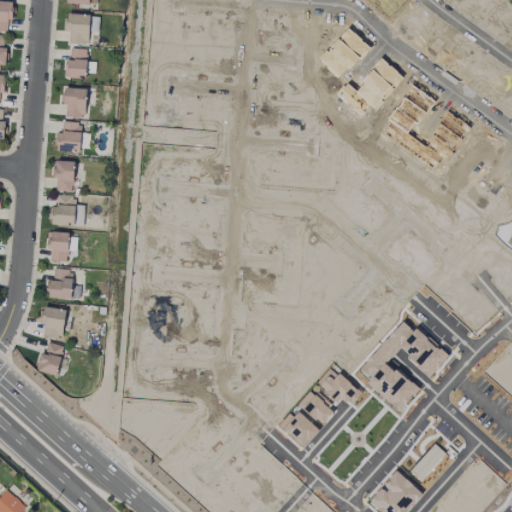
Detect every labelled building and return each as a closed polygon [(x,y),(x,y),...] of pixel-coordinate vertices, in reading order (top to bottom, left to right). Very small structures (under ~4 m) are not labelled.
[(13,2),(0,1),(0,30),(7,31),(7,20),(12,20),(13,2)] [(88,44),(88,30),(98,30),(98,15),(65,15),(65,32),(69,32),(69,44),(88,44)] [(70,61),(65,61),(64,78),(86,79),(87,49),(70,49),(70,61)] [(64,117),(85,117),(86,89),(64,88),(64,117)] [(62,133),(57,133),(56,152),(79,152),(81,122),(62,122),(62,133)] [(55,191),(73,192),(74,162),(53,161),(52,179),(56,179),(55,191)] [(83,226),(84,205),(74,205),(74,196),(57,195),(56,207),(50,207),(49,225),(83,226)] [(68,233),(49,232),(48,261),(67,262),(68,233)] [(51,270),(49,298),(71,299),(72,270),(51,270)] [(42,335),(61,338),(66,311),(44,306),(40,324),(44,325),(42,335)] [(41,353),(36,370),(55,376),(64,347),(48,342),(44,354),(41,353)]
